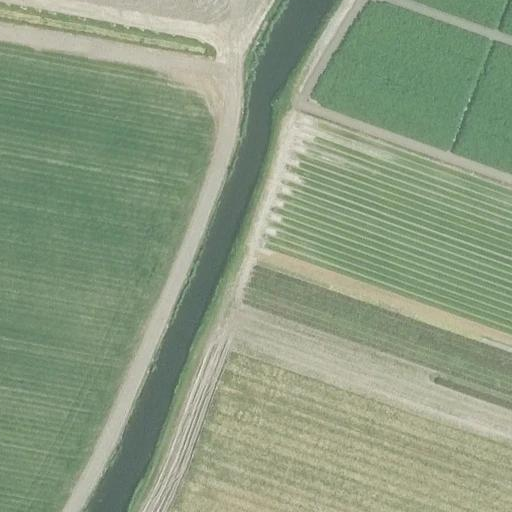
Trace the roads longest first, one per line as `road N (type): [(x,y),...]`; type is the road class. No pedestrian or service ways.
road 1 (track): [(243,46),(222,69),(229,109),(185,248),(101,456),(67,511)]
road 2 (track): [(222,69),(0,29)]
